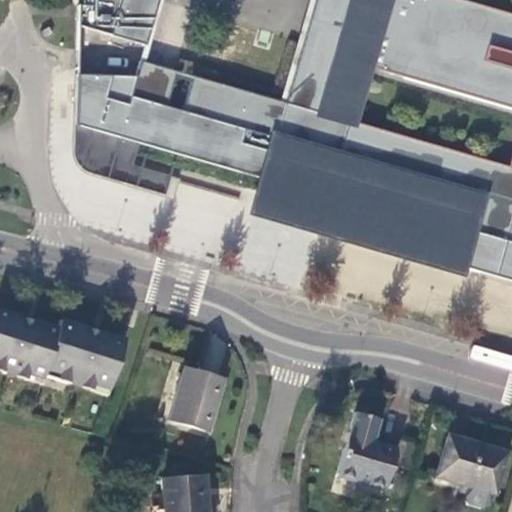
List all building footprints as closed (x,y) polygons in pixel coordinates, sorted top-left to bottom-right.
[(511,11),(473,0),(381,0),(377,13),(415,24),(411,35),(374,24),(362,63),(511,108),(511,142),(505,165),(346,117),(343,125),(277,106),(279,99),(277,98),(277,97),(188,71),(187,76),(188,76),(179,107),(164,102),(173,71),(136,60),(124,99),(113,96),(118,80),(109,77),(111,70),(73,68),(71,120),(135,139),(137,132),(325,187),(321,202),(320,202),(313,223),(511,282),(511,11)] [(76,0),(75,21),(144,41),(155,0),(76,0)] [(306,0),(277,97),(277,98),(279,99),(277,106),(343,125),(346,117),(362,63),(374,24),(411,35),(415,24),(377,13),(381,0),(306,0)] [(135,139),(71,120),(70,143),(71,152),(74,159),(84,168),(88,169),(123,180),(135,139)] [(232,237),(242,198),(178,181),(174,196),(99,176),(86,224),(183,250),(182,252),(211,259),(218,233),(232,237)] [(94,396),(109,335),(48,321),(46,331),(0,319),(0,381),(27,388),(29,380),(94,396)] [(200,434),(217,384),(178,371),(161,421),(200,434)] [(341,474),(388,485),(398,445),(374,439),(379,418),(356,412),(341,474)] [(507,451),(451,433),(438,473),(468,483),(464,494),(468,502),(488,508),(507,451)] [(203,511),(200,478),(158,482),(160,511),(203,511)]
